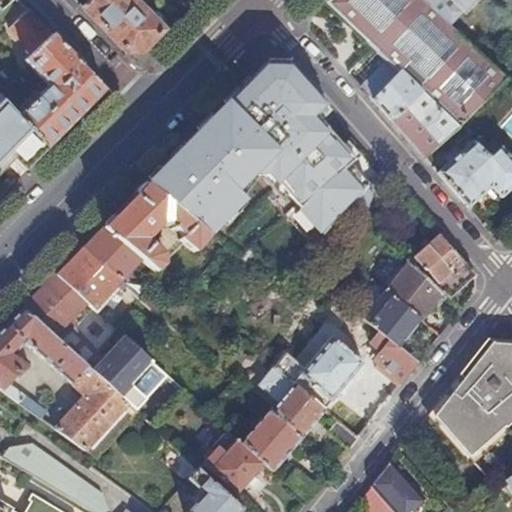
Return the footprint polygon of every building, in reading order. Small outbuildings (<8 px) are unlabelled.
[(125,54),(139,55),(167,27),(151,11),(146,16),(130,0),(89,0),(81,9),(125,54)] [(328,0),(324,5),(364,43),(398,74),(372,101),(424,160),(457,130),(505,80),(499,74),(445,24),(419,0),(328,0)] [(419,0),(445,24),(468,0),(419,0)] [(25,62),(48,86),(18,117),(48,148),(104,90),(28,11),(8,30),(31,56),(25,62)] [(370,72),(368,74),(357,84),(372,101),(398,74),(364,43),(358,49),(346,60),(341,65),(349,74),(356,68),(361,63),(367,70),(370,72)] [(0,160),(7,153),(25,171),(33,162),(48,148),(18,117),(3,101),(0,104),(0,160)] [(473,142),(437,174),(468,210),(482,197),(490,205),(500,197),(501,199),(511,189),(511,162),(500,149),(493,155),(478,139),(474,143),(473,142)] [(394,186),(383,174),(364,192),(375,203),(394,186)] [(169,205),(145,186),(103,229),(141,261),(156,274),(165,265),(164,255),(152,245),(154,243),(149,238),(159,229),(166,228),(167,227),(181,238),(178,241),(193,254),(209,236),(197,227),(170,204),(169,205)] [(375,203),(364,192),(347,211),(348,212),(358,221),(376,203),(375,203)] [(103,229),(83,249),(121,282),(141,261),(103,229)] [(413,260),(424,272),(420,276),(442,296),(448,301),(475,278),(439,237),(413,260)] [(83,249),(56,276),(86,304),(94,311),(116,287),(123,292),(127,288),(121,282),(83,249)] [(307,258),(299,266),(311,276),(318,268),(307,258)] [(408,266),(386,293),(421,322),(442,296),(420,276),(408,266)] [(86,304),(56,276),(23,311),(52,338),(86,304)] [(421,322),(386,293),(364,320),(380,334),(399,349),(421,322)] [(137,310),(142,305),(136,300),(132,305),(137,310)] [(25,344),(84,397),(54,429),(86,452),(127,405),(52,338),(23,311),(0,333),(0,390),(42,420),(47,414),(8,386),(28,365),(15,355),(25,344)] [(377,365),(373,369),(398,390),(418,365),(399,349),(380,334),(370,344),(382,354),(377,361),(377,365)] [(511,339),(505,339),(489,338),(430,412),(470,458),(504,428),(505,430),(511,423),(511,339)] [(273,371),(274,371),(323,412),(363,365),(333,339),(311,363),(301,354),(294,362),(286,355),(273,371)] [(260,387),(280,404),(272,413),(271,414),(301,439),(302,439),(324,413),(323,412),(274,371),(260,387)] [(271,414),(270,412),(241,444),(265,465),(273,472),(301,439),(271,414)] [(337,424),(328,434),(349,452),(358,441),(337,424)] [(210,471),(236,496),(265,465),(241,444),(237,441),(236,442),(210,471)] [(4,458),(19,467),(95,511),(105,511),(107,509),(101,495),(32,445),(10,450),(4,458)] [(391,463),(371,489),(390,511),(395,508),(398,511),(409,511),(424,498),(413,486),(391,463)] [(188,511),(240,511),(242,511),(198,470),(188,480),(204,495),(188,511)] [(297,471),(285,484),(308,504),(319,490),(297,471)] [(357,506),(362,511),(391,511),(390,511),(371,489),(357,506)] [(0,511),(63,511),(31,493),(28,500),(31,501),(24,511),(14,511),(9,509),(7,511),(0,507),(0,511)] [(453,511),(438,494),(425,504),(431,511),(453,511)]
